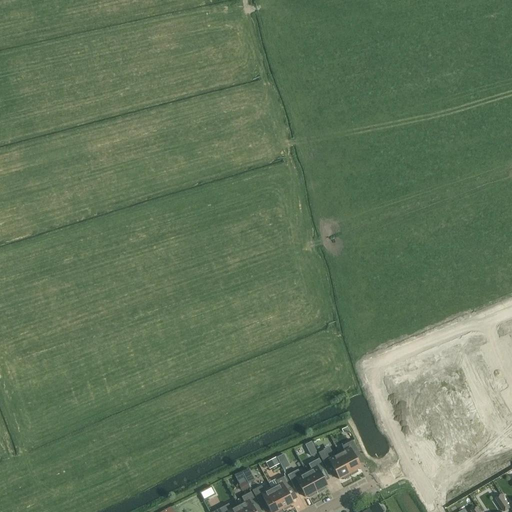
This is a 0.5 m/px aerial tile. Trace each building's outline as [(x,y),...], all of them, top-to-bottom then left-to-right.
[(465,350),(454,355),(463,376),(483,367),(478,357),(469,361),(465,350)] [(447,370),(438,374),(442,385),(463,376),(454,355),(452,355),(452,354),(444,357),(445,359),(443,359),(447,370)] [(419,369),(408,374),(416,395),(437,387),(432,376),(423,380),(419,369)] [(401,389),(392,393),(396,404),(416,395),(408,374),(406,375),(406,374),(398,377),(399,378),(397,379),(401,389)] [(488,394),(470,404),(476,414),(494,404),(488,394)] [(494,404),(476,414),(481,424),(499,413),(494,404)] [(499,413),(481,424),(486,433),(504,422),(499,413)] [(427,433),(417,439),(423,449),(438,440),(433,430),(438,427),(435,421),(424,427),(427,433)] [(504,422),(486,433),(492,442),(510,432),(504,422)] [(511,435),(510,432),(492,442),(497,452),(511,443),(511,435)] [(315,435),(309,438),(314,446),(319,443),(315,435)] [(438,440),(423,449),(428,459),(444,450),(438,440)] [(344,452),(339,455),(350,476),(357,473),(356,470),(360,468),(352,454),(358,451),(352,441),(341,447),(344,452)] [(311,456),(316,454),(315,453),(316,452),(311,442),(305,445),(311,456)] [(511,443),(497,452),(503,461),(511,456),(511,443)] [(444,450),(428,459),(434,469),(450,460),(444,450)] [(350,476),(339,455),(334,458),(331,452),(326,455),(323,451),(318,453),(326,468),(331,466),(339,480),(342,478),(343,480),(350,476)] [(276,458),(265,463),(269,469),(279,464),(276,458)] [(306,474),(317,494),(324,490),(323,488),(326,486),(320,474),(325,472),(318,459),(308,465),(311,471),(306,474)] [(289,466),(286,460),(280,463),(283,469),(289,466)] [(450,460),(434,469),(440,479),(455,470),(450,460)] [(249,469),(242,473),(248,484),(255,481),(249,469)] [(317,494),(306,474),(301,477),(297,470),(287,476),(294,489),(299,486),(305,498),(308,496),(309,498),(317,494)] [(455,470),(440,479),(446,489),(456,483),(459,488),(470,482),(467,476),(461,480),(455,470)] [(279,487),(272,491),(283,511),(289,508),(288,506),(293,504),(286,491),(291,488),(285,476),(275,481),(279,487)] [(240,485),(244,491),(249,488),(246,481),(240,485)] [(272,491),(271,488),(264,492),(261,486),(252,491),(259,504),(264,502),(269,511),(282,511),(283,511),(272,491)] [(203,501),(215,495),(211,487),(199,493),(203,501)] [(244,503),(237,506),(240,511),(253,511),(253,509),(258,507),(251,493),(241,498),(244,503)] [(510,508),(501,496),(496,499),(504,511),(510,508)]
